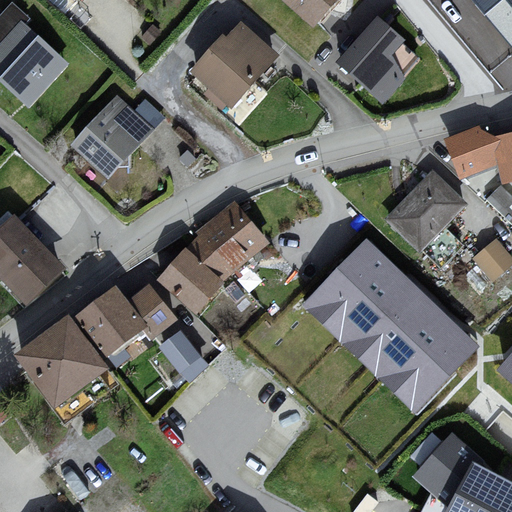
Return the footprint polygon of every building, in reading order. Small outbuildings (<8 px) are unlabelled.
[(344,0),(291,0),(287,6),(321,31),(344,0)] [(511,0),(478,0),(511,39),(511,0)] [(33,22),(14,8),(0,22),(0,86),(30,115),(73,68),(27,28),(33,22)] [(378,17),(337,63),(383,104),(419,59),(378,17)] [(283,62),(245,31),(236,43),(228,39),(196,79),(210,92),(206,98),(225,114),(230,106),(236,112),(283,62)] [(154,133),(118,101),(75,152),(112,185),(154,133)] [(480,129),(448,142),(462,175),(499,161),(504,180),(511,178),(511,135),(494,139),(480,129)] [(433,177),(390,224),(425,256),(466,208),(433,177)] [(239,205),(200,237),(163,286),(202,321),(231,285),(273,254),(239,205)] [(0,278),(33,314),(70,275),(21,223),(0,241),(0,278)] [(367,240),(303,308),(418,417),(483,349),(367,240)] [(511,262),(511,259),(497,242),(476,258),(493,278),(511,262)] [(153,290),(134,305),(155,334),(159,344),(184,326),(153,290)] [(24,365),(66,418),(120,380),(113,372),(155,334),(134,305),(124,292),(24,365)] [(511,352),(497,370),(511,383),(511,352)] [(511,511),(511,484),(500,477),(453,431),(413,477),(451,510),(450,511),(511,511)]
